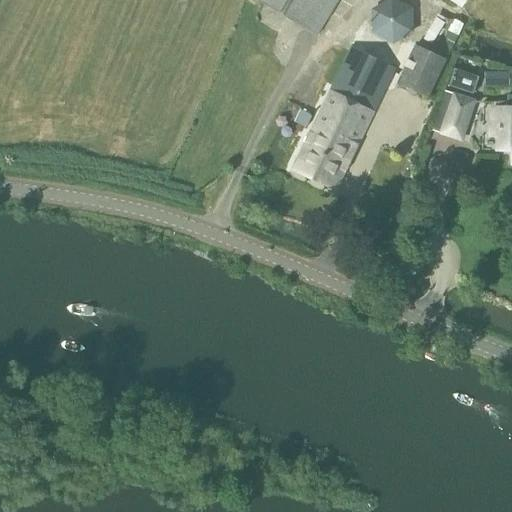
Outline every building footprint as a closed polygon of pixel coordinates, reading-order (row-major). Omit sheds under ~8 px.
[(257,0),(317,36),(338,0),(257,0)] [(416,46),(397,84),(428,99),(447,60),(416,46)] [(352,48),(293,170),(337,191),(395,68),(352,48)] [(480,78),(455,70),(449,87),(474,95),(480,78)] [(467,120),(473,105),(454,97),(448,112),(467,120)] [(511,109),(492,109),(491,135),(497,135),(496,151),(511,151),(511,109)] [(301,111),(295,123),(306,128),(312,116),(301,111)] [(409,264),(406,271),(408,276),(416,279),(421,277),(424,269),(422,265),(414,262),(409,264)]
